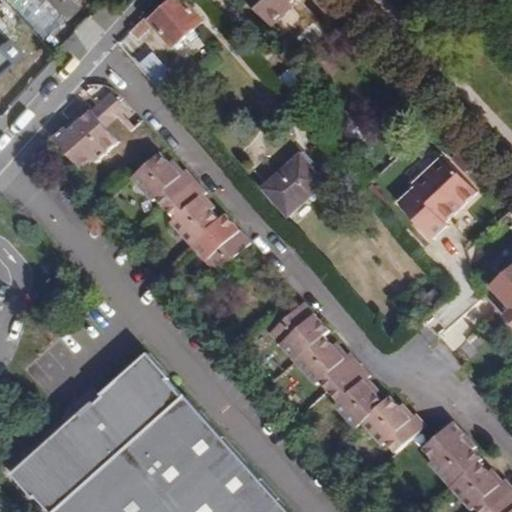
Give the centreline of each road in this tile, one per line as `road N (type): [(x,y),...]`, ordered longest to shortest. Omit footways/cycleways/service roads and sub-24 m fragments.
road 1 (residential): [(105,49),(396,374),(473,410),(511,456)]
road 2 (residential): [(105,49),(0,162)]
